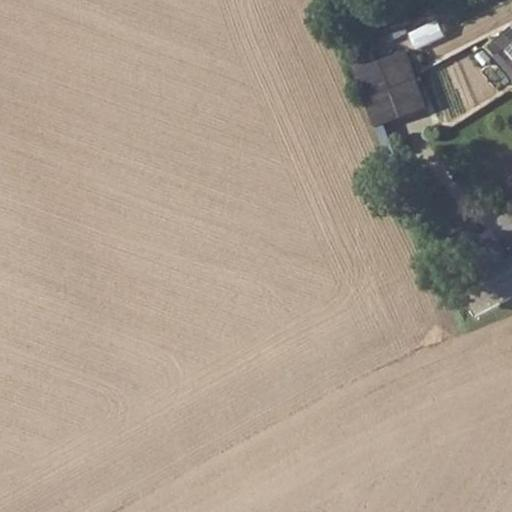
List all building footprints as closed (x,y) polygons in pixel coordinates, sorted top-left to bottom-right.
[(417,47),(447,39),(442,22),(413,30),(417,47)] [(509,61),(511,64),(511,22),(491,43),(501,53),(509,61)] [(501,53),(491,43),(486,47),(495,57),(501,53)] [(375,127),(430,108),(409,50),(355,69),(375,127)] [(476,259),(482,270),(489,267),(511,255),(498,229),(468,244),(476,259)] [(467,264),(476,259),(468,244),(459,248),(467,264)]
